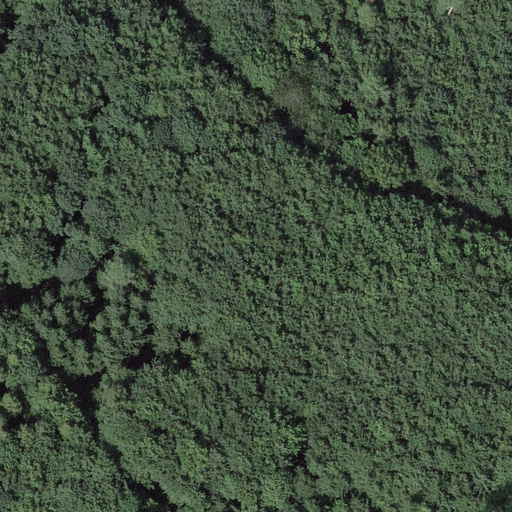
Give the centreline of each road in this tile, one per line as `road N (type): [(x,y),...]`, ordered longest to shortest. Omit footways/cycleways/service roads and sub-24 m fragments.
road 1 (track): [(150,0),(178,17),(295,175),(511,244)]
road 2 (track): [(143,511),(70,406),(0,326)]
